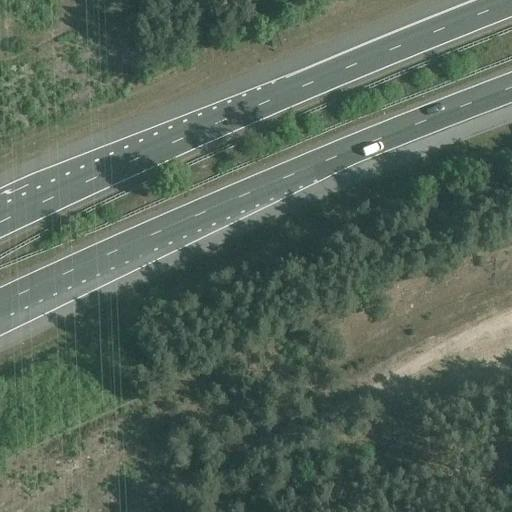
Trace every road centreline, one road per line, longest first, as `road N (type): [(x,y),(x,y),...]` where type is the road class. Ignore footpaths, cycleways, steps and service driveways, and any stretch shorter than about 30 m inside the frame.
road 1 (motorway): [(0,310),(511,90)]
road 2 (motorway): [(511,0),(0,211)]
road 3 (track): [(137,511),(341,411),(511,308)]
road 4 (track): [(341,411),(511,353)]
